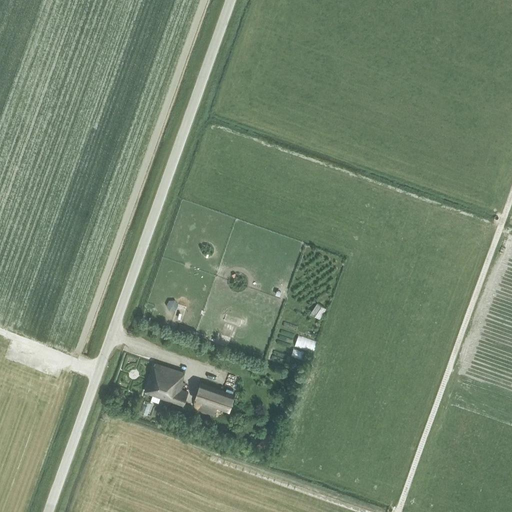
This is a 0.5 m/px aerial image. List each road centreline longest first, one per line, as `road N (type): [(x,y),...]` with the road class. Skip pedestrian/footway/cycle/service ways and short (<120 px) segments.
road 1 (unclassified): [(47,511),(231,0)]
road 2 (track): [(511,200),(398,511)]
